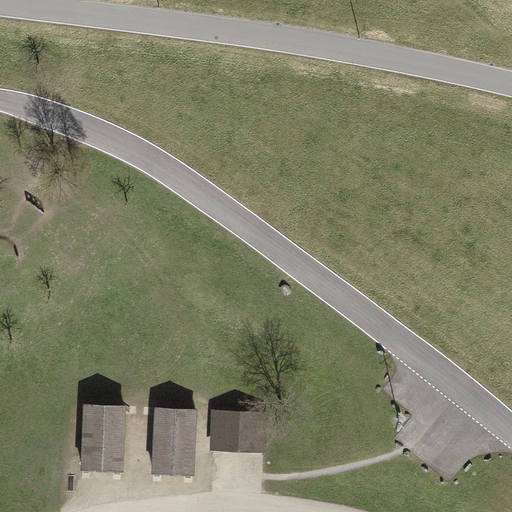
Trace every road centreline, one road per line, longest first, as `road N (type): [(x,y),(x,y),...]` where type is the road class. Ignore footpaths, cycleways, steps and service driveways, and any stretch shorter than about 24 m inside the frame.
road 1 (unclassified): [(0,99),(95,129),(170,169),(511,430)]
road 2 (unclassified): [(0,3),(277,38),(511,83)]
road 3 (track): [(305,511),(151,511)]
